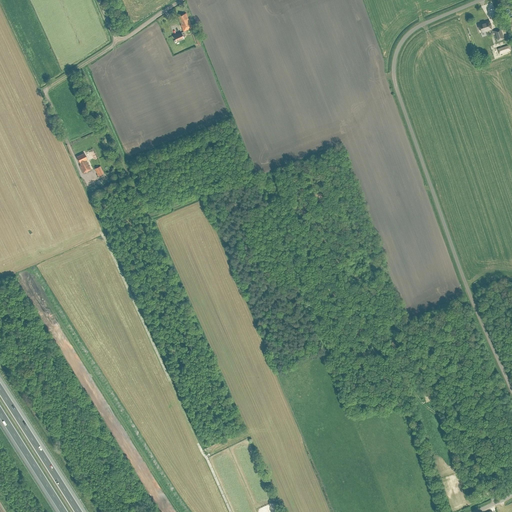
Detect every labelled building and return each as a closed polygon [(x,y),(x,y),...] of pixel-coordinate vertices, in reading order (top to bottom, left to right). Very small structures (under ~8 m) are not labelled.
[(183,31),(192,27),(186,13),(178,17),(181,24),(180,25),(183,31)] [(491,24),(490,21),(478,25),(480,30),(483,29),(484,32),(489,30),(490,32),(492,33),(494,33),(496,33),(498,40),(504,38),(500,29),(495,31),(494,31),(492,30),(492,29),(490,24),(491,24)] [(194,27),(192,28),(191,28),(196,42),(193,43),(194,46),(200,44),(194,27)] [(206,42),(202,30),(198,32),(202,43),(206,42)] [(173,35),(175,39),(173,40),(174,43),(184,39),(181,32),(173,35)] [(509,46),(503,47),(497,49),(499,55),(511,52),(509,46)] [(87,159),(84,153),(77,157),(80,165),(79,165),(83,173),(90,170),(86,160),(87,159)] [(99,166),(95,168),(98,176),(103,174),(99,166)]
